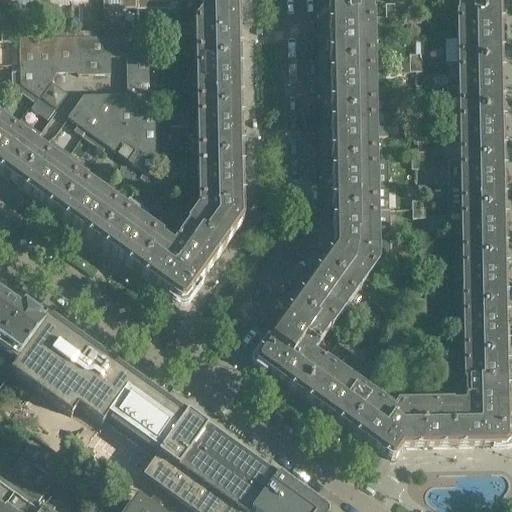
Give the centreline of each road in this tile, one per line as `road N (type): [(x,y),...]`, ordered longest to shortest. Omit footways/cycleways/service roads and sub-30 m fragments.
road 1 (residential): [(209,388),(304,238),(299,0)]
road 2 (residential): [(0,240),(209,388)]
road 3 (residential): [(379,511),(209,388)]
road 4 (unknown): [(511,461),(412,460),(375,508)]
